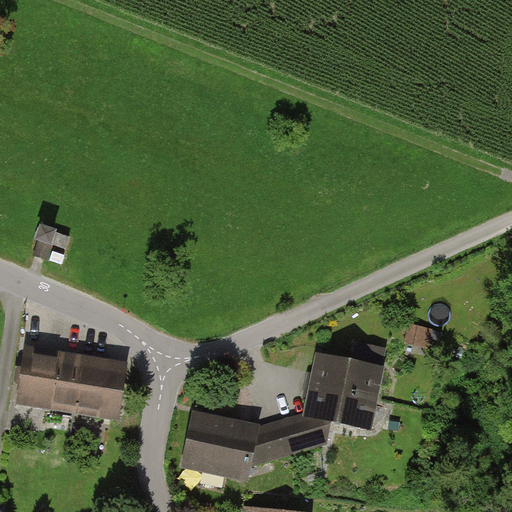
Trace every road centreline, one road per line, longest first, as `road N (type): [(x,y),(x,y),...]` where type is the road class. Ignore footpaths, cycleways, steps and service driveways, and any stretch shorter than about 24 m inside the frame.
road 1 (track): [(511,177),(56,0)]
road 2 (track): [(162,373),(511,226)]
road 3 (unclassified): [(165,511),(151,472),(162,373),(156,355),(118,325),(0,274)]
